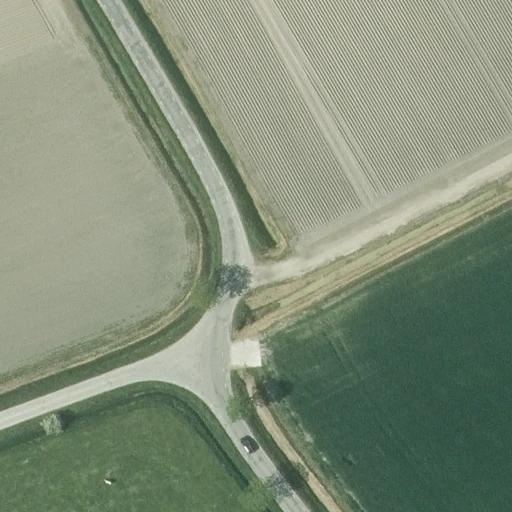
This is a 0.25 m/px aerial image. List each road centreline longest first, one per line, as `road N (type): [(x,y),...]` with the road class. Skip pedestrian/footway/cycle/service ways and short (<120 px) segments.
road 1 (tertiary): [(215,358),(235,243),(222,200),(106,0)]
road 2 (track): [(233,279),(308,267),(511,162)]
road 3 (unclassified): [(0,420),(146,366),(215,358)]
road 4 (tertiary): [(295,511),(227,415),(215,358)]
